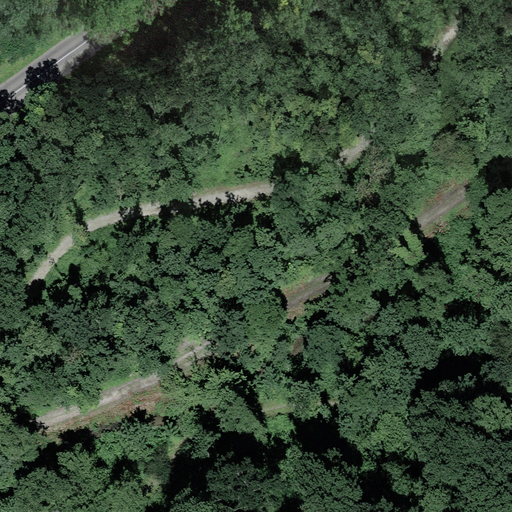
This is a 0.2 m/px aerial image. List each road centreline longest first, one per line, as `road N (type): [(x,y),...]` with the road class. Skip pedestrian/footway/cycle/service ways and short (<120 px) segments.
road 1 (track): [(0,435),(175,371),(511,153)]
road 2 (secondary): [(0,97),(126,0)]
